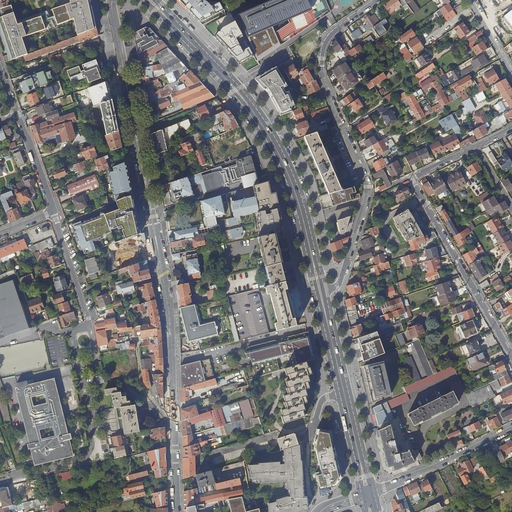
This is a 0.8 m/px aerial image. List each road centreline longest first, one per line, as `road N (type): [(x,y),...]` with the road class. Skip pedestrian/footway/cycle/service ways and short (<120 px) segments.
road 1 (primary): [(144,0),(232,91),(273,151),(305,241),(340,393)]
road 2 (primary): [(324,291),(278,144),(240,87),(155,0)]
road 3 (residential): [(324,291),(339,281),(367,189),(320,54),(327,36),(378,0)]
road 4 (primary): [(372,491),(324,291)]
road 5 (residential): [(511,357),(409,179)]
road 6 (residential): [(78,356),(99,456),(0,483)]
road 7 (tertiary): [(157,246),(120,52)]
road 8 (tertiary): [(120,52),(157,246)]
road 9 (residential): [(511,428),(372,491)]
road 10 (residential): [(53,212),(89,326)]
